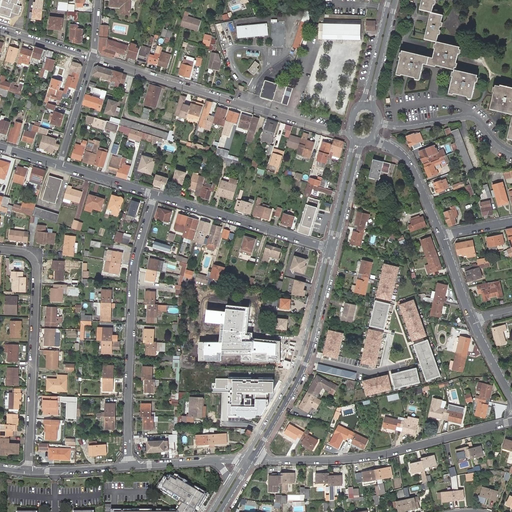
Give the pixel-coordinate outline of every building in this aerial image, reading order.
[(22,6),(15,4),(16,0),(18,1),(18,0),(2,0),(0,8),(0,12),(10,16),(12,12),(19,15),(22,6)] [(44,0),(37,0),(37,5),(34,5),(34,13),(31,12),(30,19),(42,20),(44,0)] [(122,7),(121,14),(129,15),(129,0),(109,0),(109,6),(120,7),(122,7)] [(433,12),(435,0),(423,0),(421,9),(433,12)] [(68,5),(68,3),(59,3),(59,10),(67,11),(68,8),(68,5)] [(78,21),(79,13),(77,12),(72,12),(68,12),(67,12),(67,19),(78,21)] [(444,15),(433,12),(430,26),(427,39),(438,41),(444,15)] [(201,20),(183,15),(180,26),(198,31),(201,20)] [(62,30),(63,19),(58,18),(50,17),(49,28),(62,30)] [(271,19),(270,47),(284,47),(284,22),(276,22),(276,20),(271,19)] [(323,39),(362,39),(362,30),(362,19),(324,19),(324,23),(323,35),(323,39)] [(300,50),(309,24),(301,21),(292,47),(300,50)] [(375,22),(367,21),(367,30),(375,30),(375,22)] [(267,23),(237,26),(238,38),(268,35),(267,23)] [(82,44),(83,30),(77,29),(77,26),(70,26),(70,29),(69,40),(72,40),(72,43),(82,44)] [(107,39),(100,38),(99,51),(101,54),(113,58),(115,52),(125,55),(127,47),(111,42),(110,44),(106,43),(107,39)] [(211,50),(214,41),(208,39),(205,48),(211,50)] [(461,47),(438,41),(434,57),(404,49),(398,73),(421,79),(425,62),(455,70),(461,47)] [(136,59),(140,46),(131,43),(127,56),(136,59)] [(149,53),(152,43),(150,43),(148,50),(143,49),(142,51),(149,53)] [(157,65),(161,52),(162,47),(158,46),(156,50),(155,52),(154,54),(151,53),(148,62),(157,65)] [(8,63),(8,62),(9,59),(14,60),(15,61),(18,49),(10,47),(5,62),(8,63)] [(42,67),(47,50),(35,47),(32,57),(36,59),(34,65),(42,67)] [(19,56),(17,63),(22,64),(22,63),(28,64),(30,59),(32,51),(22,48),(19,56)] [(47,50),(42,67),(39,78),(46,80),(48,72),(48,69),(52,70),(55,60),(50,59),(52,52),(47,50)] [(137,60),(146,63),(149,53),(142,51),(140,50),(137,60)] [(157,65),(167,68),(171,55),(161,52),(157,65)] [(183,59),(178,74),(189,78),(193,62),(194,60),(193,58),(187,56),(186,60),(183,59)] [(213,58),(210,69),(220,72),(222,64),(223,60),(213,57),(213,58)] [(254,62),(248,70),(254,74),(258,69),(255,66),(257,64),(254,62)] [(71,77),(78,79),(81,66),(81,65),(72,63),(70,68),(73,69),(71,77)] [(94,68),(92,75),(100,78),(100,77),(108,79),(108,80),(110,81),(110,79),(113,71),(97,66),(94,68)] [(478,76),(455,70),(450,92),(473,98),(478,76)] [(126,75),(114,71),(112,80),(110,84),(119,87),(122,88),(124,83),(126,75)] [(0,80),(0,88),(8,91),(9,88),(3,86),(5,79),(1,77),(0,80)] [(260,97),(280,103),(286,87),(278,84),(265,80),(263,88),(260,97)] [(51,83),(45,102),(47,103),(48,103),(50,94),(52,94),(51,98),(58,100),(57,103),(58,104),(62,91),(59,90),(60,86),(51,83)] [(158,84),(152,83),(152,85),(147,99),(146,99),(144,104),(151,106),(158,84)] [(166,87),(158,84),(151,106),(155,108),(161,89),(165,90),(166,87)] [(9,91),(21,95),(22,90),(10,86),(9,91)] [(490,110),(511,114),(511,88),(501,86),(500,87),(496,86),(490,110)] [(107,91),(95,88),(94,87),(92,93),(95,94),(101,96),(100,99),(86,95),(83,105),(97,109),(97,111),(101,112),(107,91)] [(286,87),(280,103),(287,106),(292,89),(286,87)] [(182,96),(176,116),(186,119),(187,115),(190,106),(185,105),(187,98),(182,96)] [(118,102),(108,99),(104,113),(114,116),(118,102)] [(207,127),(211,128),(214,119),(207,118),(212,103),(206,101),(200,123),(207,125),(207,127)] [(195,116),(200,118),(203,106),(191,102),(190,106),(187,115),(194,117),(195,116)] [(141,118),(147,120),(150,109),(144,107),(141,118)] [(222,125),(224,120),(226,110),(218,107),(213,123),(222,125)] [(228,123),(233,125),(237,113),(229,111),(223,132),(228,134),(230,127),(227,126),(228,123)] [(64,115),(54,112),(53,115),(52,120),(52,121),(51,124),(60,127),(64,115)] [(248,130),(251,118),(242,115),(238,127),(248,130)] [(253,132),(254,132),(258,119),(253,117),(247,137),(251,139),(253,132)] [(1,118),(0,122),(0,133),(6,135),(10,125),(3,123),(5,119),(1,118)] [(106,121),(99,119),(95,118),(92,127),(95,128),(96,124),(100,125),(99,129),(103,130),(106,121)] [(118,125),(131,129),(143,132),(145,126),(120,118),(118,125)] [(270,146),(270,145),(271,142),(271,143),(278,123),(268,120),(261,143),(270,146)] [(105,129),(116,132),(117,130),(118,125),(117,124),(109,122),(107,121),(105,129)] [(25,132),(22,141),(33,144),(36,132),(38,132),(39,127),(41,124),(35,122),(31,134),(25,132)] [(12,128),(7,142),(16,144),(22,125),(16,123),(14,129),(12,128)] [(118,125),(117,130),(124,132),(124,134),(129,135),(131,129),(118,125)] [(145,126),(143,132),(145,133),(150,135),(154,136),(158,137),(161,138),(163,139),(167,140),(169,133),(145,126)] [(129,135),(128,137),(140,141),(141,140),(143,132),(131,129),(129,135)] [(451,131),(452,135),(458,152),(465,168),(466,173),(474,170),(459,129),(451,131)] [(168,139),(176,142),(176,140),(174,140),(175,139),(171,138),(173,131),(170,131),(168,139)] [(143,132),(141,140),(151,143),(156,145),(157,140),(158,137),(154,136),(150,135),(145,133),(143,132)] [(419,132),(406,136),(408,141),(407,142),(409,146),(417,143),(422,141),(419,132)] [(290,135),(287,146),(298,150),(302,139),(290,135)] [(56,140),(43,136),(40,148),(47,150),(47,152),(52,153),(54,149),(58,150),(59,145),(55,144),(56,140)] [(220,138),(215,155),(224,157),(227,158),(228,155),(229,152),(223,150),(226,139),(220,138)] [(302,139),(298,150),(297,153),(310,157),(314,143),(302,139)] [(343,142),(334,139),(329,158),(327,163),(330,164),(331,159),(332,156),(339,158),(343,142)] [(95,155),(96,155),(99,143),(95,142),(95,145),(93,148),(87,146),(86,152),(83,162),(92,164),(95,155)] [(324,160),(324,162),(326,163),(328,158),(327,158),(331,145),(322,142),(318,155),(325,157),(325,159),(324,160)] [(113,143),(110,153),(115,155),(118,145),(113,143)] [(81,151),(82,147),(76,145),(72,158),(80,161),(83,151),(81,151)] [(445,157),(446,156),(444,149),(439,151),(440,152),(432,155),(432,157),(430,158),(426,149),(419,151),(421,156),(420,156),(421,161),(422,161),(423,163),(429,161),(429,162),(431,162),(438,159),(445,157)] [(277,174),(284,153),(274,150),(270,164),(277,166),(275,173),(277,174)] [(98,151),(94,165),(103,168),(107,154),(98,151)] [(145,169),(144,172),(151,174),(156,160),(143,156),(140,168),(145,169)] [(436,174),(435,171),(433,166),(434,165),(435,165),(442,163),(442,165),(447,163),(445,157),(438,159),(431,162),(429,162),(424,164),(425,167),(425,168),(428,177),(436,174)] [(109,169),(118,172),(121,160),(117,158),(116,162),(112,160),(109,169)] [(116,177),(126,180),(129,171),(130,167),(124,165),(126,159),(122,158),(121,160),(118,172),(116,177)] [(10,164),(0,160),(0,178),(1,179),(2,176),(6,178),(10,164)] [(393,171),(395,165),(390,164),(383,162),(374,160),(370,178),(379,180),(381,172),(387,174),(387,175),(391,176),(393,171)] [(19,169),(15,183),(24,186),(29,170),(25,168),(24,170),(19,169)] [(41,185),(45,171),(34,168),(30,182),(38,184),(36,188),(39,190),(41,185)] [(174,181),(183,184),(186,173),(178,171),(175,179),(174,181)] [(511,177),(511,172),(503,173),(505,180),(511,178),(511,177)] [(193,174),(189,188),(193,189),(194,188),(196,189),(196,190),(195,195),(199,197),(205,177),(193,174)] [(168,178),(156,175),(153,185),(165,189),(168,178)] [(50,176),(42,200),(55,204),(63,180),(50,176)] [(232,199),(238,180),(230,177),(228,183),(222,182),(218,195),(232,199)] [(307,183),(308,184),(319,187),(319,186),(321,180),(317,179),(317,181),(309,178),(307,183)] [(436,192),(445,189),(449,187),(446,179),(442,181),(434,183),(435,188),(436,192)] [(211,192),(213,193),(216,184),(205,180),(200,197),(208,199),(211,192)] [(321,180),(319,186),(326,188),(327,182),(321,180)] [(465,185),(463,181),(452,186),(454,190),(465,185)] [(504,183),(493,185),(497,199),(498,199),(500,205),(509,203),(504,183)] [(319,187),(308,184),(305,194),(310,195),(312,189),(320,191),(331,195),(332,191),(319,187)] [(72,187),(68,186),(62,202),(69,204),(70,201),(79,203),(82,193),(71,189),(72,187)] [(114,210),(119,211),(123,199),(113,195),(109,208),(114,210)] [(90,196),(87,205),(102,210),(105,200),(90,196)] [(320,200),(308,196),(298,232),(309,236),(320,200)] [(258,198),(253,216),(255,217),(256,215),(269,219),(271,210),(259,206),(261,199),(258,198)] [(249,214),(253,200),(248,199),(247,202),(241,201),(238,210),(249,214)] [(32,217),(36,203),(24,200),(23,203),(27,204),(24,214),(30,216),(32,217)] [(135,214),(137,214),(140,203),(132,200),(128,215),(129,215),(128,219),(133,221),(134,217),(135,214)] [(480,203),(483,216),(487,215),(487,216),(493,215),(490,201),(480,203)] [(73,217),(77,208),(64,203),(58,220),(69,224),(72,217),(73,217)] [(20,213),(21,210),(23,206),(19,205),(18,208),(14,207),(13,211),(20,213)] [(450,227),(457,225),(455,219),(457,218),(458,215),(454,206),(444,210),(445,213),(447,217),(446,218),(447,223),(448,222),(450,227)] [(33,216),(56,223),(59,215),(36,207),(33,216)] [(158,209),(155,219),(168,223),(171,212),(158,209)] [(359,223),(358,228),(364,229),(368,213),(358,211),(355,223),(359,223)] [(281,223),(291,226),(294,217),(284,214),(281,223)] [(184,229),(187,218),(179,215),(175,226),(177,227),(180,228),(183,229),(184,229)] [(413,223),(408,225),(410,231),(426,225),(423,216),(420,217),(411,220),(413,223)] [(189,218),(186,227),(184,234),(184,235),(186,235),(188,228),(195,230),(198,221),(189,218)] [(201,222),(198,231),(195,242),(203,245),(206,233),(207,234),(210,225),(201,222)] [(213,225),(207,247),(215,250),(216,246),(222,228),(213,225)] [(38,233),(37,238),(37,243),(54,245),(55,235),(44,233),(45,227),(37,226),(36,232),(38,233)] [(364,229),(358,228),(357,231),(354,230),(351,243),(360,245),(364,229)] [(22,242),(27,242),(28,233),(23,233),(10,231),(8,240),(22,242)] [(65,236),(62,255),(72,256),(75,237),(65,236)] [(114,242),(128,246),(130,241),(116,236),(114,242)] [(420,240),(426,255),(437,251),(435,248),(434,248),(429,236),(420,240)] [(496,246),(504,244),(502,236),(487,238),(490,251),(492,253),(495,252),(497,249),(496,246)] [(256,240),(245,237),(240,253),(251,257),(256,240)] [(155,242),(153,248),(171,253),(173,247),(155,242)] [(473,251),(471,242),(456,244),(458,254),(468,253),(469,257),(476,256),(475,251),(473,251)] [(281,250),(267,246),(266,251),(263,261),(267,262),(268,257),(278,259),(281,250)] [(437,251),(426,255),(429,263),(425,265),(428,272),(432,271),(441,267),(437,255),(438,255),(437,251)] [(121,265),(123,254),(108,252),(106,262),(121,265)] [(306,260),(295,257),(291,270),(303,274),(305,269),(304,268),(306,260)] [(150,259),(148,270),(157,271),(162,273),(164,261),(150,259)] [(64,261),(52,260),(52,265),(53,265),(53,270),(55,270),(56,270),(56,273),(55,273),(54,281),(63,281),(63,272),(64,261)] [(363,276),(369,278),(373,262),(364,260),(360,272),(364,273),(363,276)] [(119,275),(121,265),(106,262),(104,272),(109,273),(119,275)] [(399,268),(384,264),(376,298),(391,302),(399,268)] [(210,277),(209,282),(212,282),(213,278),(221,281),(225,268),(215,265),(211,277),(210,277)] [(479,265),(465,267),(466,269),(468,276),(467,276),(468,281),(482,277),(480,268),(479,265)] [(157,271),(148,270),(146,280),(155,282),(157,271)] [(22,273),(11,273),(11,278),(13,278),(13,283),(13,292),(24,292),(24,278),(22,278),(22,273)] [(210,276),(199,273),(198,276),(207,279),(206,281),(209,282),(210,277),(210,276)] [(177,290),(182,290),(182,283),(182,279),(183,276),(180,276),(179,286),(175,285),(175,289),(177,290)] [(207,279),(198,276),(196,281),(208,285),(209,282),(206,281),(207,279)] [(365,293),(369,278),(363,276),(362,280),(359,280),(356,291),(365,293)] [(305,283),(295,280),(292,295),(305,297),(307,291),(303,290),(305,283)] [(503,297),(500,280),(478,285),(479,289),(481,288),(482,293),(484,301),(489,300),(488,298),(491,297),(498,296),(498,297),(503,297)] [(433,298),(439,299),(445,300),(445,296),(443,296),(446,283),(436,281),(433,298)] [(63,284),(54,284),(54,288),(53,288),(53,295),(51,295),(51,302),(62,302),(62,288),(63,284)] [(96,304),(108,304),(108,291),(99,291),(99,295),(96,295),(96,304)] [(145,292),(145,305),(154,305),(154,292),(145,292)] [(432,301),(430,313),(439,315),(440,312),(444,313),(446,305),(444,305),(445,300),(439,299),(433,298),(425,296),(420,298),(421,301),(424,299),(432,301)] [(15,303),(17,303),(17,297),(5,297),(5,313),(14,313),(15,303)] [(291,300),(278,299),(277,309),(290,310),(291,300)] [(414,300),(399,305),(412,342),(428,337),(414,300)] [(391,305),(376,301),(370,327),(385,330),(391,305)] [(345,307),(342,319),(352,321),(356,305),(345,302),(344,306),(345,307)] [(98,316),(107,317),(108,309),(111,309),(111,304),(108,304),(96,304),(95,304),(91,304),(91,307),(95,308),(95,309),(94,315),(95,316),(96,316),(98,316)] [(220,342),(199,342),(199,360),(221,360),(222,354),(242,355),(242,362),(280,361),(280,341),(253,338),(253,332),(248,332),(250,306),(228,304),(227,311),(207,309),(206,322),(222,324),(220,342)] [(147,309),(147,317),(156,318),(156,310),(156,305),(154,305),(145,305),(145,309),(147,309)] [(57,307),(47,307),(46,322),(45,321),(45,326),(56,326),(56,322),(60,322),(60,317),(57,316),(57,307)] [(289,320),(279,319),(278,329),(288,330),(289,320)] [(10,321),(10,338),(21,338),(21,321),(10,321)] [(80,329),(80,341),(83,341),(83,334),(84,327),(91,327),(91,323),(80,323),(80,329)] [(503,330),(507,329),(506,324),(492,328),(496,340),(497,345),(506,342),(505,338),(503,333),(503,330)] [(56,329),(45,328),(44,346),(60,346),(60,331),(56,331),(56,329)] [(101,342),(111,342),(111,329),(101,329),(101,342)] [(144,330),(144,342),(146,342),(153,342),(153,330),(144,330)] [(344,334),(329,330),(322,356),(338,360),(344,334)] [(384,333),(369,330),(361,364),(376,367),(384,333)] [(461,336),(457,352),(468,354),(469,351),(468,350),(470,337),(461,336)] [(428,340),(413,345),(427,382),(441,377),(428,340)] [(119,350),(119,341),(111,341),(111,349),(119,350)] [(110,354),(111,342),(101,342),(101,354),(110,354)] [(155,355),(156,342),(153,342),(146,342),(146,355),(155,355)] [(18,353),(19,353),(19,345),(9,345),(9,353),(8,362),(19,362),(19,355),(18,355),(18,353)] [(59,350),(44,350),(44,354),(47,355),(47,359),(49,359),(49,362),(47,362),(47,368),(58,369),(59,350)] [(468,354),(457,352),(454,368),(464,370),(466,357),(468,357),(468,354)] [(104,379),(113,379),(113,367),(104,367),(104,379)] [(145,380),(154,380),(154,376),(152,376),(152,368),(143,367),(143,380),(145,380)] [(7,368),(7,381),(9,381),(9,387),(17,387),(17,382),(16,382),(16,377),(17,377),(18,369),(7,368)] [(417,368),(391,375),(395,390),(421,383),(417,368)] [(187,387),(200,388),(201,373),(188,372),(187,387)] [(58,389),(58,391),(66,391),(67,375),(58,375),(58,379),(49,379),(49,389),(55,389),(58,389)] [(388,375),(363,381),(366,396),(392,390),(388,375)] [(307,392),(316,398),(323,387),(332,392),(336,386),(330,382),(329,384),(317,377),(310,390),(309,389),(307,392)] [(113,392),(113,379),(104,379),(104,391),(113,392)] [(274,379),(216,379),(216,383),(212,383),(212,388),(213,388),(213,392),(222,393),(221,421),(228,421),(228,417),(261,418),(267,406),(267,393),(274,392),(274,379)] [(154,392),(154,380),(145,380),(145,392),(154,392)] [(484,396),(488,396),(491,384),(481,382),(477,381),(475,389),(479,390),(478,394),(478,398),(484,399),(484,396)] [(19,389),(11,389),(11,394),(10,394),(6,394),(6,399),(10,399),(10,404),(9,409),(18,409),(19,405),(20,405),(20,402),(19,402),(19,399),(19,394),(19,389)] [(179,400),(179,393),(179,390),(177,390),(177,394),(173,394),(171,394),(171,400),(179,400)] [(308,412),(316,398),(307,392),(305,395),(306,396),(299,407),(308,412)] [(61,396),(44,396),(44,407),(46,408),(46,410),(44,410),(43,414),(56,415),(56,402),(60,402),(61,402),(61,396)] [(191,417),(183,416),(183,425),(187,425),(188,422),(195,422),(195,417),(204,417),(205,398),(192,398),(191,417)] [(483,416),(486,404),(483,403),(484,399),(478,398),(477,401),(474,413),(483,416)] [(446,416),(447,410),(440,409),(442,401),(432,399),(429,416),(442,419),(443,415),(446,416)] [(106,417),(116,417),(116,404),(107,404),(106,417)] [(142,405),(142,418),(144,418),(147,418),(151,418),(152,405),(142,405)] [(462,423),(464,413),(458,412),(459,409),(453,408),(452,411),(447,410),(446,416),(450,417),(449,420),(462,423)] [(1,425),(0,437),(7,437),(7,431),(16,432),(16,426),(17,426),(18,426),(18,415),(8,414),(8,425),(5,425),(1,425)] [(179,418),(178,426),(187,427),(187,425),(183,425),(183,416),(179,416),(179,418)] [(116,430),(116,417),(106,417),(106,430),(116,430)] [(153,430),(154,418),(151,418),(147,418),(144,418),(144,430),(153,430)] [(401,422),(397,421),(385,419),(383,428),(395,431),(396,427),(400,428),(401,422)] [(44,420),(44,425),(45,425),(47,425),(47,432),(47,440),(57,440),(57,430),(57,425),(59,425),(60,425),(60,421),(44,420)] [(415,434),(417,425),(404,422),(401,422),(400,428),(403,428),(403,432),(415,434)] [(300,438),(303,433),(289,425),(285,434),(295,440),(297,437),(300,438)] [(350,438),(352,432),(338,425),(334,434),(345,439),(347,436),(350,438)] [(214,434),(214,430),(214,427),(209,427),(209,431),(209,434),(210,444),(210,450),(210,455),(216,455),(215,448),(214,448),(214,444),(222,444),(227,444),(226,434),(222,434),(214,434)] [(367,439),(352,432),(350,438),(353,439),(352,442),(363,447),(367,439)] [(307,435),(303,433),(300,438),(304,440),(302,443),(313,449),(317,441),(307,435)] [(210,444),(209,434),(197,434),(198,444),(210,444)] [(7,440),(0,440),(0,439),(0,443),(2,444),(1,448),(1,455),(9,455),(10,454),(18,454),(19,444),(11,444),(11,445),(9,444),(9,440),(7,440)] [(89,446),(89,456),(106,455),(106,445),(97,445),(97,442),(90,442),(90,446),(89,446)] [(169,445),(153,444),(153,454),(169,454),(169,445)] [(470,456),(471,458),(483,454),(480,445),(468,449),(470,456)] [(468,448),(468,446),(455,449),(458,459),(470,456),(468,449),(468,448)] [(71,449),(65,449),(54,449),(51,449),(51,459),(71,460),(71,449)] [(433,453),(421,456),(421,459),(422,461),(423,466),(436,463),(433,453)] [(412,471),(424,468),(423,466),(422,461),(421,459),(409,462),(412,471)] [(375,470),(376,480),(388,477),(392,477),(391,472),(387,472),(386,468),(375,470)] [(364,482),(376,480),(375,470),(363,472),(364,482)] [(294,471),(281,471),(281,474),(282,484),(286,483),(286,481),(294,481),(294,471)] [(329,473),(328,471),(316,471),(316,481),(329,481),(329,476),(329,473)] [(329,481),(329,483),(342,483),(341,473),(329,473),(329,476),(329,481)] [(282,484),(281,474),(268,474),(269,490),(278,490),(278,484),(282,484)] [(164,477),(158,489),(180,502),(175,511),(115,510),(110,510),(110,511),(198,511),(209,495),(175,476),(172,482),(164,477)] [(500,491),(486,486),(483,494),(497,500),(500,491)] [(452,491),(453,500),(464,498),(463,489),(452,491)] [(442,501),(453,500),(452,491),(441,492),(438,492),(438,499),(442,498),(442,501)] [(420,500),(419,497),(406,500),(406,501),(408,510),(417,508),(417,507),(419,507),(418,501),(420,500)] [(398,511),(400,511),(408,510),(406,501),(403,501),(393,504),(394,508),(397,507),(398,511)]
